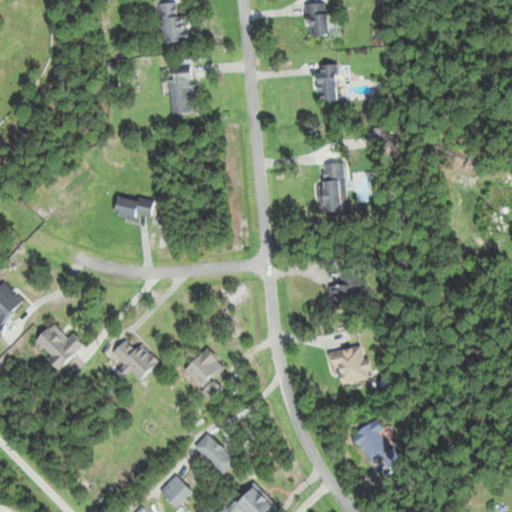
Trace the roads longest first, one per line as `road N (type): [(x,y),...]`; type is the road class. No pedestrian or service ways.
road 1 (residential): [(242,0),(283,376),(302,432),(350,511)]
road 2 (residential): [(267,263),(108,267),(73,256),(2,212)]
